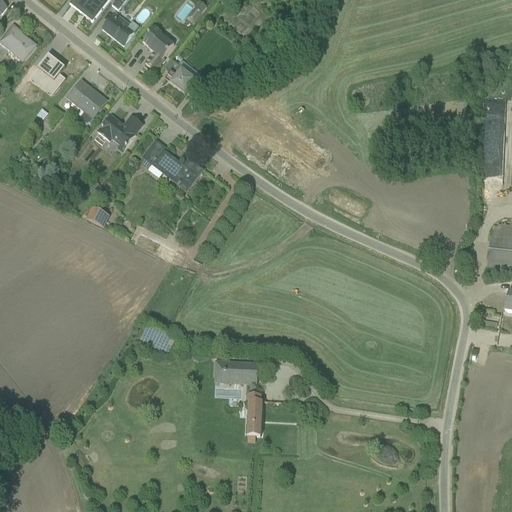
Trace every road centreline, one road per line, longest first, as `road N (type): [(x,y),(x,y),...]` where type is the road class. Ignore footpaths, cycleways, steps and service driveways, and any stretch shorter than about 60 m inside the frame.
road 1 (residential): [(446,511),(465,331),(448,284),(276,196),(22,0)]
road 2 (unknown): [(449,429),(327,412),(292,374),(261,390)]
